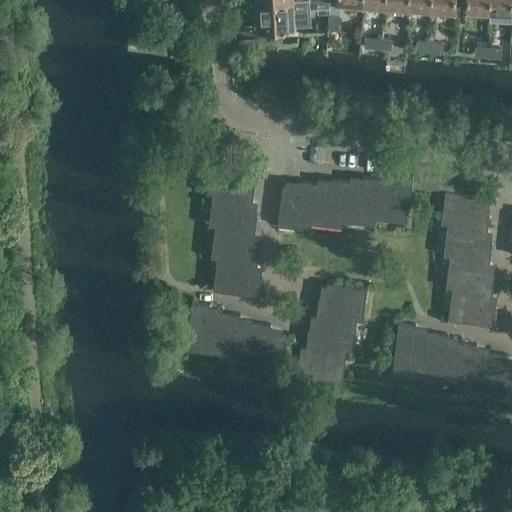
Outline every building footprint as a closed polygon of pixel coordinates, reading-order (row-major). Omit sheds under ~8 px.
[(293,24),(292,0),(267,0),(255,1),(256,14),(259,17),(260,26),(269,26),(269,28),(284,27),(284,25),(293,24)] [(363,11),(363,0),(339,0),(339,5),(338,5),(338,9),(341,9),(341,5),(362,6),(362,11),(363,11)] [(386,12),(387,0),(363,0),(363,11),(365,11),(365,7),(385,8),(385,12),(386,12)] [(409,14),(410,0),(387,0),(386,12),(388,12),(388,8),(408,9),(408,13),(409,14)] [(432,15),(432,0),(410,0),(409,14),(411,14),(411,10),(431,11),(430,15),(432,15)] [(456,0),(432,0),(432,15),(433,15),(434,11),(456,12),(456,0)] [(490,13),(490,0),(468,0),(468,7),(467,7),(467,12),(470,12),(470,8),(489,9),(488,13),(490,13)] [(511,15),(511,0),(490,0),(490,13),(491,13),(492,10),(511,11),(510,15),(511,15)] [(338,29),(339,13),(330,12),(329,28),(338,29)] [(305,35),(328,34),(328,22),(304,24),(305,35)] [(125,46),(185,56),(187,39),(128,30),(125,46)] [(382,47),(382,39),(367,37),(366,46),(382,47)] [(391,39),(382,39),(382,47),(390,48),(391,39)] [(430,51),(430,42),(418,41),(418,50),(430,51)] [(442,43),(434,43),(430,42),(430,51),(442,52),(442,43)] [(488,56),(488,47),(476,46),(475,55),(488,56)] [(500,48),(488,47),(488,56),(500,57),(500,48)] [(251,165),(230,163),(210,160),(208,177),(215,178),(213,193),(253,198),(255,182),(249,181),(251,165)] [(423,187),(425,166),(414,165),(413,176),(412,186),(423,187)] [(433,188),(436,167),(425,166),(423,187),(433,188)] [(444,190),(447,168),(436,167),(433,188),(444,190)] [(455,191),(457,170),(447,168),(444,190),(445,190),(455,191)] [(465,193),(468,171),(457,170),(455,191),(465,193)] [(479,172),(478,172),(468,171),(465,193),(476,194),(479,172)] [(408,215),(412,186),(413,176),(396,173),(395,180),(380,178),(375,218),(391,220),(392,213),(408,215)] [(375,218),(380,178),(364,176),(363,182),(348,180),(343,220),(359,222),(360,216),(375,218)] [(343,220),(348,180),(332,178),(331,184),(315,182),(310,222),(327,224),(328,218),(343,220)] [(310,222),(315,182),(300,180),(299,187),(283,185),(278,225),(295,227),(296,220),(310,222)] [(486,195),(476,194),(465,193),(455,191),(445,190),(443,207),(450,208),(448,222),(488,226),(490,212),(483,211),(486,195)] [(251,213),(253,198),(213,193),(211,209),(217,210),(215,225),(255,230),(257,214),(251,213)] [(486,243),(488,226),(448,222),(446,239),(453,240),(451,254),(490,259),(492,243),(486,243)] [(253,245),(255,230),(215,225),(213,241),(220,242),(218,258),(257,263),(259,246),(253,245)] [(488,275),(490,259),(451,254),(448,271),(455,272),(453,287),(493,292),(495,276),(488,275)] [(255,278),(257,263),(218,258),(216,274),(222,275),(220,290),(260,295),(262,278),(255,278)] [(325,298),(320,298),(319,297),(317,313),(357,318),(359,304),(365,305),(367,288),(327,282),(325,298)] [(491,307),(492,294),(493,292),(453,287),(451,303),(457,304),(455,320),(495,325),(497,308),(491,307)] [(218,353),(224,313),(209,311),(209,304),(193,302),(188,342),(203,344),(202,351),(218,353)] [(250,363),(255,323),(239,321),(240,315),(224,313),(218,353),(234,355),(233,361),(250,363)] [(355,335),(357,318),(317,313),(315,329),(309,328),(307,344),(347,349),(349,334),(355,335)] [(425,372),(430,332),(415,330),(416,324),(399,322),(394,362),(409,364),(409,370),(425,372)] [(270,325),(255,323),(250,363),(264,365),(263,371),(280,373),(286,333),(270,331),(270,325)] [(455,382),(461,342),(445,341),(446,334),(430,332),(425,372),(440,374),(439,380),(455,382)] [(486,392),(491,353),(476,351),(477,345),(461,342),(455,382),(471,384),(470,390),(486,392)] [(345,366),(347,349),(307,344),(305,360),(298,359),(296,375),(336,380),(338,365),(345,366)] [(507,355),(491,353),(486,392),(501,394),(500,401),(511,402),(511,361),(506,361),(507,355)] [(333,483),(332,511),(354,511),(356,484),(333,483)] [(368,484),(366,511),(389,511),(390,485),(368,484)]
